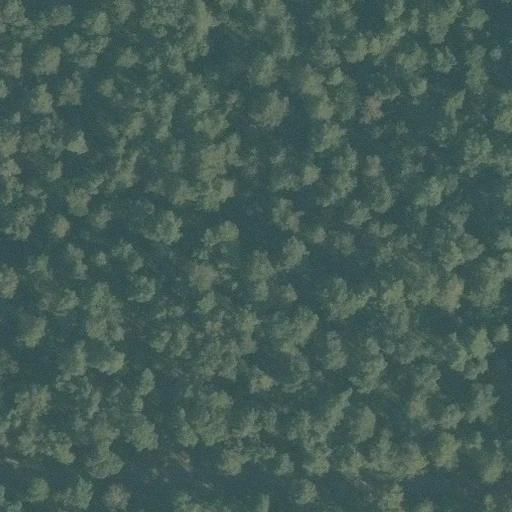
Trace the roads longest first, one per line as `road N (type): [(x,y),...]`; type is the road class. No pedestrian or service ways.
road 1 (unclassified): [(0,481),(511,492)]
road 2 (track): [(273,0),(511,235)]
